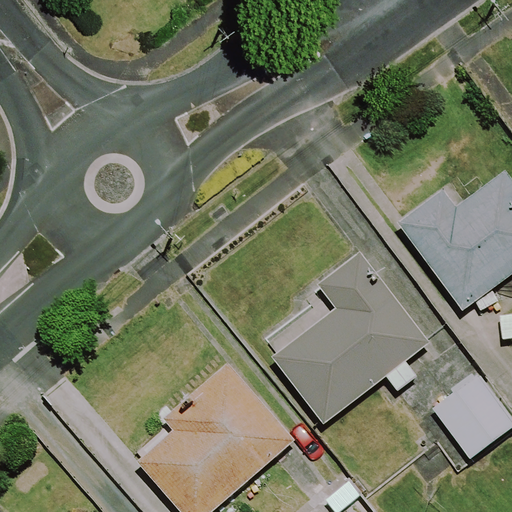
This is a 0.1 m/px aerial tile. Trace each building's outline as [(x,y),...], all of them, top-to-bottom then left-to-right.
[(511,178),(506,170),(457,206),(444,189),(399,223),(464,310),(511,274),(511,178)] [(397,391),(417,376),(406,361),(430,343),(360,250),(317,282),(337,307),(271,356),(323,425),(386,377),(397,391)] [(211,511),(295,443),(230,364),(163,419),(173,431),(137,461),(179,511),(211,511)] [(511,427),(511,421),(476,375),(432,409),(470,459),(511,427)] [(367,511),(344,484),(309,511),(367,511)]
